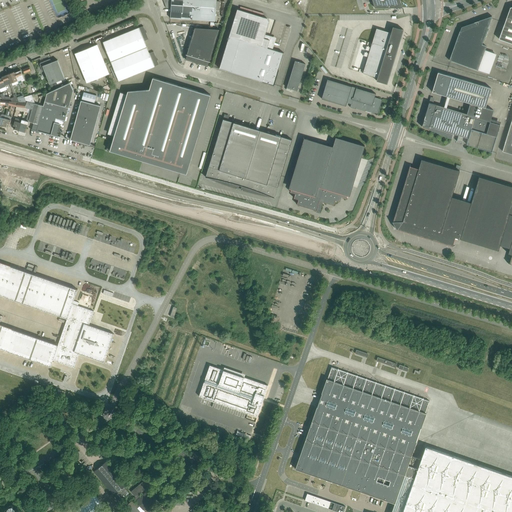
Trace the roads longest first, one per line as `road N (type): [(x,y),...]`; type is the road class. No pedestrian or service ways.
road 1 (unclassified): [(335,274),(217,238),(197,245),(113,406),(93,429),(32,465)]
road 2 (unclassified): [(150,5),(178,70),(395,135)]
road 3 (primary): [(0,156),(219,220)]
road 4 (unclassified): [(511,327),(335,274)]
road 5 (unknown): [(277,204),(203,178),(229,85)]
road 6 (primary): [(228,210),(66,164)]
road 7 (primary): [(354,259),(511,306)]
road 8 (unclassified): [(0,68),(150,5)]
road 9 (unclassified): [(335,274),(282,420)]
road 10 (primary): [(511,294),(363,248)]
road 11 (primary): [(219,220),(354,259)]
road 12 (unknown): [(275,99),(295,23),(237,2)]
road 13 (primary): [(354,246),(228,210)]
road 14 (unclassified): [(511,171),(395,135)]
